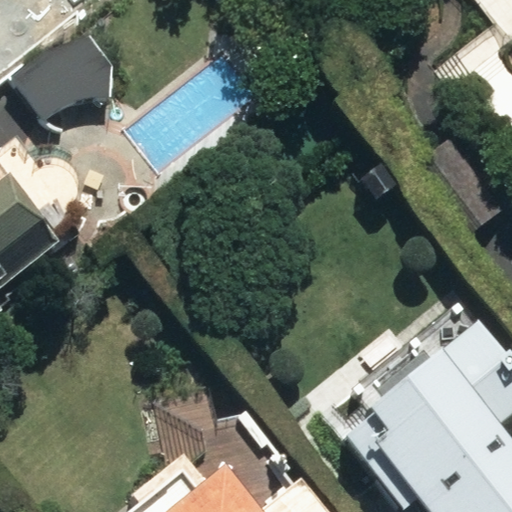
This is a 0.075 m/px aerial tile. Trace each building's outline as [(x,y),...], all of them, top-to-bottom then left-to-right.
[(0,0),(0,59),(45,26),(36,15),(50,0),(0,0)] [(113,94),(69,36),(0,87),(0,96),(39,148),(113,94)] [(439,143),(398,179),(460,250),(501,215),(439,143)] [(0,296),(42,265),(34,254),(56,237),(18,187),(0,199),(0,296)] [(511,511),(511,456),(504,447),(511,441),(511,364),(467,307),(430,335),(419,322),(344,380),(362,403),(384,431),(357,451),(404,511),(511,511)] [(299,511),(286,497),(267,511),(215,511),(199,493),(186,505),(169,485),(136,511),(299,511)]
